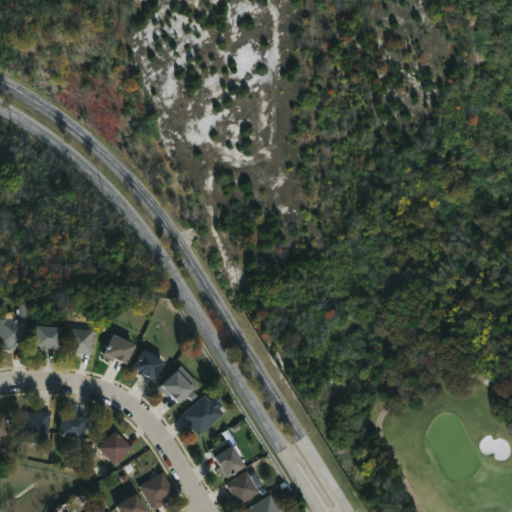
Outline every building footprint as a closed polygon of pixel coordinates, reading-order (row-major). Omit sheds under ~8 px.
[(64,312),(64,326),(67,326),(67,347),(52,347),(52,350),(45,349),(45,346),(39,346),(40,325),(48,325),(48,319),(61,320),(61,312),(64,312)] [(10,316),(28,317),(27,348),(11,348),(11,346),(2,346),(1,316),(8,315),(10,316)] [(91,329),(89,353),(70,351),(71,335),(72,335),(73,327),(91,329)] [(129,344),(119,363),(97,353),(107,333),(129,344)] [(151,373),(147,379),(137,373),(136,375),(130,372),(132,369),(126,366),(137,348),(158,361),(151,373)] [(195,383),(173,404),(155,385),(177,364),(195,383)] [(201,394),(207,400),(212,396),(219,404),(216,407),(220,412),(196,434),(178,414),(201,394)] [(49,411),(45,443),(19,440),(23,411),(32,412),(35,411),(35,409),(49,411)] [(69,412),(69,415),(80,417),(77,437),(54,434),(56,413),(62,414),(62,411),(69,412)] [(130,447),(112,464),(95,446),(112,429),(130,447)] [(239,465),(220,477),(208,456),(209,455),(205,449),(223,438),(239,465)] [(256,492),(235,504),(223,483),(244,470),(256,492)] [(154,508),(150,510),(136,485),(159,471),(171,492),(160,499),(162,503),(154,508)] [(112,511),(109,505),(129,493),(140,511),(138,511),(112,511)] [(278,511),(241,511),(240,510),(267,493),(278,511)]
